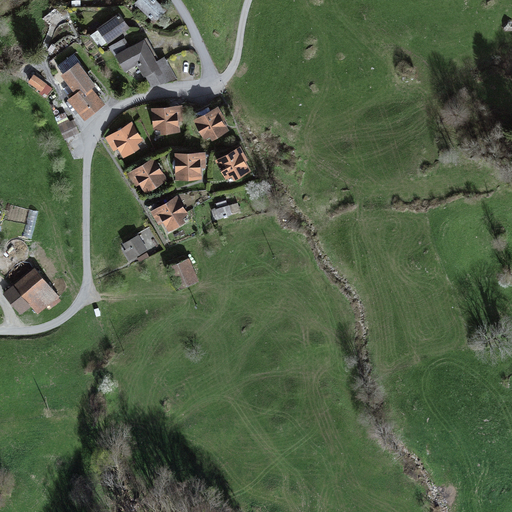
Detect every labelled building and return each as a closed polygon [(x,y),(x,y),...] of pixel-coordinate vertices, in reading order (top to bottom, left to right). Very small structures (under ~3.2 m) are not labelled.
[(139,0),(136,3),(154,21),(165,10),(154,0),(139,0)] [(119,15),(98,29),(107,42),(128,27),(119,15)] [(98,29),(90,35),(99,48),(107,42),(98,29)] [(155,62),(159,59),(147,37),(127,48),(128,50),(143,41),(155,62)] [(137,62),(145,75),(158,68),(143,41),(128,50),(127,48),(123,41),(111,48),(116,57),(117,56),(124,70),(137,62)] [(80,63),(74,54),(57,67),(64,76),(77,65),(80,63)] [(151,87),(178,80),(164,56),(159,59),(155,62),(158,68),(145,75),(151,87)] [(75,90),(78,94),(92,84),(77,65),(64,76),(73,88),(75,90)] [(29,81),(44,92),(51,84),(36,72),(29,81)] [(100,90),(95,82),(92,84),(78,94),(75,90),(68,95),(84,117),(102,103),(95,94),(100,90)] [(225,129),(211,103),(192,113),(204,136),(210,133),(211,134),(213,136),(225,129)] [(154,110),(156,127),(162,127),(162,130),(163,131),(177,129),(176,121),(175,108),(154,110)] [(58,123),(65,139),(79,133),(74,120),(69,122),(68,119),(58,123)] [(140,139),(131,125),(108,139),(113,148),(118,145),(124,154),(136,147),(136,146),(135,144),(136,141),(139,139),(140,139)] [(219,161),(227,176),(232,173),(234,177),(248,170),(237,151),(219,161)] [(177,165),(181,168),(181,177),(199,176),(199,168),(199,155),(177,156),(177,159),(177,165)] [(181,177),(181,168),(177,165),(177,159),(175,159),(173,161),(173,168),(176,171),(178,171),(178,177),(181,177)] [(141,183),(146,190),(161,180),(157,173),(158,168),(153,160),(135,172),(141,183)] [(136,186),(141,183),(135,172),(130,175),(136,186)] [(180,216),(185,213),(176,199),(153,213),(160,224),(165,221),(169,228),(182,220),(180,216)] [(213,209),(215,218),(224,215),(225,216),(226,216),(226,214),(231,213),(228,204),(227,201),(217,205),(217,207),(213,209)] [(231,213),(240,210),(237,201),(228,204),(231,213)] [(125,251),(130,259),(145,250),(138,237),(125,244),(128,249),(125,251)] [(179,288),(198,281),(189,259),(186,260),(184,255),(169,261),(179,288)] [(31,306),(37,314),(58,296),(35,268),(4,293),(21,313),(31,306)]
